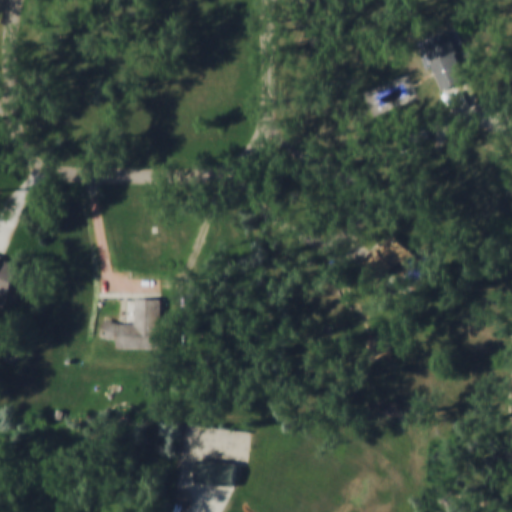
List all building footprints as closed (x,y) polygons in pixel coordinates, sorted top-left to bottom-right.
[(449,32),(469,79),(457,84),(444,89),(424,42),(449,32)] [(426,126),(428,132),(431,139),(409,147),(404,134),(426,126)] [(357,266),(380,243),(383,246),(394,235),(414,255),(388,282),(383,277),(376,285),(357,266)] [(0,255),(3,257),(2,259),(20,267),(8,296),(0,292),(0,255)] [(135,297),(165,296),(166,348),(117,348),(117,340),(102,335),(106,320),(118,323),(135,323),(135,297)] [(387,334),(394,354),(374,361),(367,341),(377,337),(387,334)] [(199,459),(237,464),(235,487),(214,484),(196,482),(199,459)]
